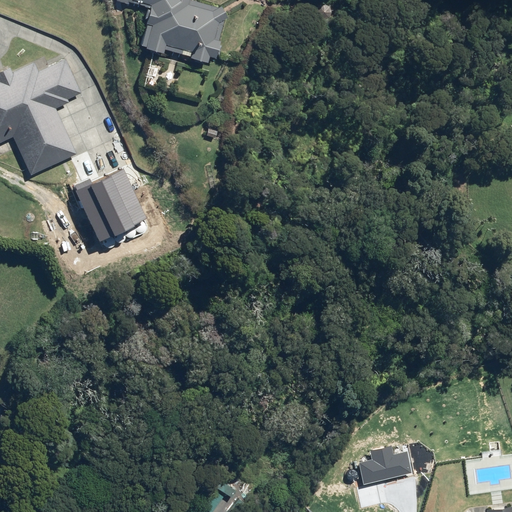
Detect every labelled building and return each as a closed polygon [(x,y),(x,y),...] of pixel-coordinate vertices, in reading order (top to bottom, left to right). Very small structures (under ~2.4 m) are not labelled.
[(143,0),(149,1),(147,7),(145,6),(143,16),(144,16),(143,20),(150,21),(143,44),(147,45),(146,48),(155,51),(156,47),(160,49),(163,41),(167,42),(166,45),(181,50),(182,47),(190,49),(188,54),(193,56),(192,57),(200,60),(201,58),(205,59),(207,54),(213,56),(214,52),(216,52),(219,44),(216,43),(218,39),(211,37),(216,21),(225,16),(219,5),(211,10),(185,2),(185,0),(143,0)] [(323,18),(325,18),(326,17),(328,16),(329,15),(329,14),(330,13),(330,11),(331,10),(330,9),(330,7),(329,6),(329,5),(328,4),(326,3),(325,2),(324,2),(322,1),(321,2),(319,2),(318,3),(317,3),(316,4),(315,6),(314,7),(314,8),(314,10),(314,11),(314,13),(315,14),(315,15),(316,16),(318,17),(319,18),(320,18),(322,18),(323,18)] [(0,142),(13,137),(30,175),(74,156),(52,106),(65,101),(63,96),(76,90),(63,61),(35,73),(32,67),(0,81),(0,142)] [(205,134),(212,136),(214,130),(207,128),(205,134)] [(121,166),(73,188),(95,237),(143,216),(121,166)] [(359,464),(364,484),(412,473),(407,453),(392,457),(390,447),(371,452),(373,461),(359,464)] [(226,511),(235,511),(243,503),(237,498),(226,511)]
